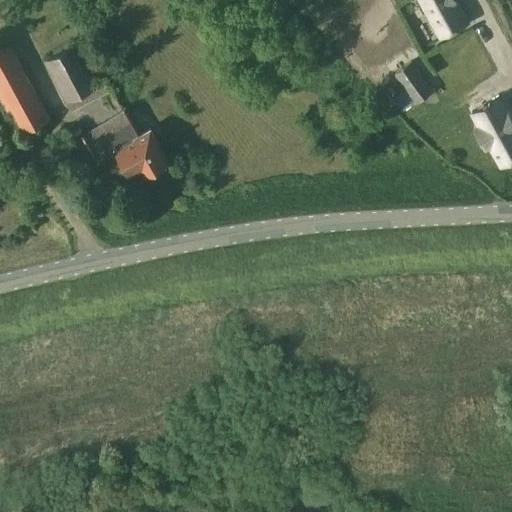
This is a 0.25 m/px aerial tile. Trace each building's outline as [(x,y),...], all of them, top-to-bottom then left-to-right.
[(419,0),(440,38),(468,22),(456,0),(419,0)] [(66,100),(105,79),(83,40),(45,60),(66,100)] [(25,131),(50,117),(9,43),(0,47),(0,93),(8,108),(11,106),(25,131)] [(416,102),(433,90),(411,60),(395,72),(416,102)] [(497,98),(472,111),(479,126),(475,128),(485,148),(490,145),(501,166),(511,160),(511,118),(508,110),(504,112),(497,98)] [(147,175),(168,162),(149,130),(139,135),(124,109),(82,134),(98,161),(115,151),(129,175),(142,167),(147,175)]
